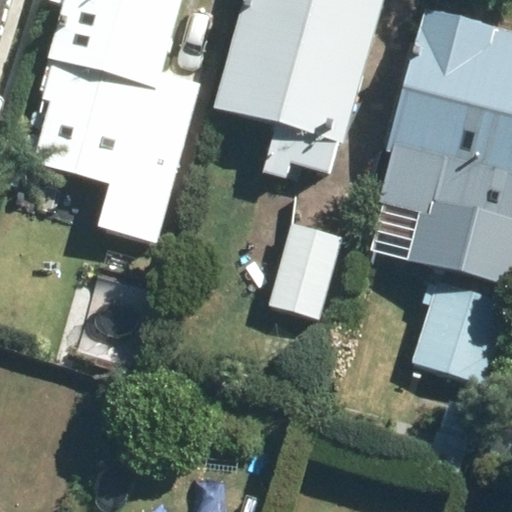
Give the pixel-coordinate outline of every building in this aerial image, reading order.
[(0,68),(0,17),(4,0),(0,0),(0,146),(1,146),(21,74),(0,68)] [(66,0),(49,64),(58,66),(40,128),(128,152),(118,185),(100,181),(77,266),(143,284),(183,142),(137,130),(149,88),(155,90),(180,0),(66,0)] [(376,0),(374,0),(245,0),(213,114),(276,131),(264,174),(287,180),(292,163),(323,172),(331,142),(336,143),(376,0)] [(510,220),(511,211),(511,42),(421,17),(382,155),(399,159),(391,187),(510,220)] [(346,243),(289,227),(266,310),(323,325),(346,243)] [(508,311),(436,289),(413,363),(484,385),(508,311)] [(473,412),(451,404),(439,436),(462,444),(473,412)] [(437,448),(434,462),(455,467),(459,454),(437,448)]
